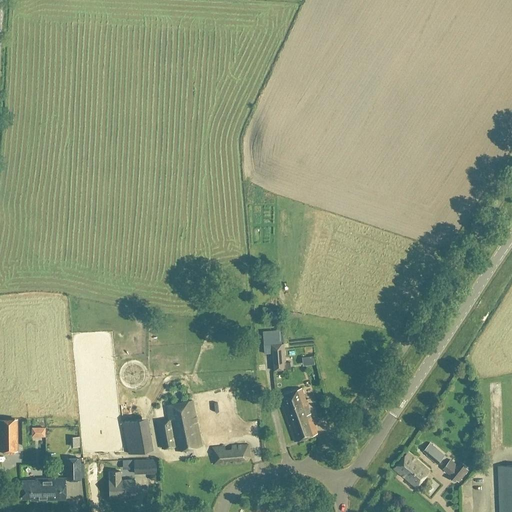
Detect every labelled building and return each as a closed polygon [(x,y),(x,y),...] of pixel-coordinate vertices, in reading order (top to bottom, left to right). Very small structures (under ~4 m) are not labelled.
[(265,354),(266,354),(272,353),(273,372),(286,371),(284,344),(282,345),(281,331),(263,333),(265,354)] [(302,414),(301,410),(308,408),(301,388),(279,396),(285,413),(293,410),(296,419),(301,417),(301,415),(302,414)] [(174,447),(175,450),(201,446),(195,417),(196,417),(195,411),(194,411),(192,401),(167,406),(169,419),(171,418),(171,420),(158,423),(163,449),(174,447)] [(230,403),(205,406),(206,419),(232,415),(230,403)] [(317,434),(308,408),(301,410),(302,414),(301,415),(301,417),(296,419),(293,410),(285,413),(284,413),(294,442),(317,434)] [(128,455),(154,450),(148,417),(122,422),(128,455)] [(0,451),(18,452),(18,419),(0,419),(0,451)] [(48,431),(35,430),(35,439),(48,439),(48,431)] [(225,446),(211,447),(213,466),(219,465),(219,467),(227,466),(227,462),(232,462),(233,466),(241,465),(242,464),(247,463),(251,459),(249,444),(231,446),(232,449),(226,449),(225,446)] [(445,456),(434,446),(426,456),(438,465),(445,456)] [(394,469),(416,487),(429,472),(408,453),(394,469)] [(198,455),(190,457),(192,465),(200,463),(198,455)] [(81,458),(66,458),(66,481),(81,480),(81,458)] [(134,474),(142,474),(157,474),(156,460),(142,460),(134,461),(134,474)] [(461,461),(457,465),(450,460),(442,470),(449,476),(448,477),(455,483),(456,481),(459,483),(469,471),(467,469),(468,467),(461,461)] [(498,509),(511,509),(511,465),(497,466),(498,509)] [(110,481),(110,498),(135,497),(135,480),(121,480),(120,471),(110,472),(110,481)] [(47,479),(47,489),(43,489),(43,500),(66,499),(65,478),(47,479)] [(43,489),(47,489),(47,479),(36,479),(36,481),(22,481),(22,499),(36,498),(36,500),(43,500),(43,489)]
